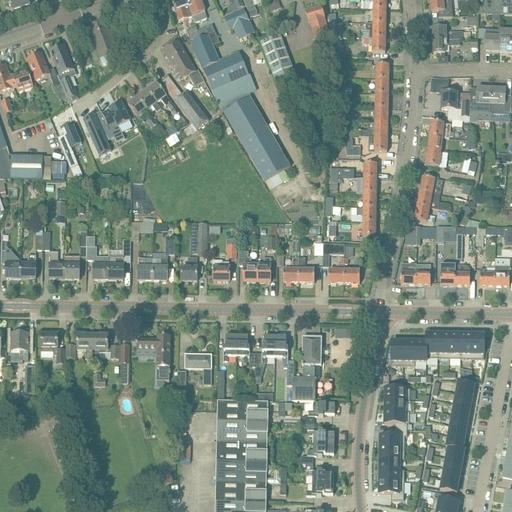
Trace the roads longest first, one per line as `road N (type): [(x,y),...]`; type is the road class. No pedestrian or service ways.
road 1 (tertiary): [(379,311),(0,305)]
road 2 (residential): [(379,311),(409,142),(412,73)]
road 3 (tertiary): [(359,511),(360,424),(379,311)]
road 4 (residential): [(478,511),(511,320)]
road 5 (tertiary): [(511,313),(379,311)]
road 6 (residential): [(94,95),(159,39),(158,0)]
